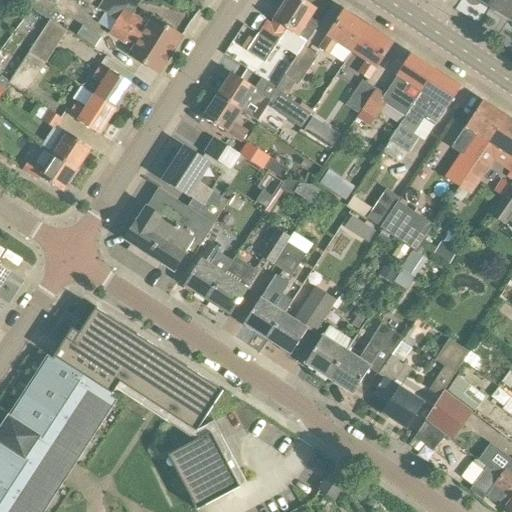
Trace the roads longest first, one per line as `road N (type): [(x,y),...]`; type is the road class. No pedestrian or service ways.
road 1 (residential): [(446,511),(335,440),(305,406),(69,262)]
road 2 (residential): [(69,262),(236,0)]
road 3 (tertiary): [(511,83),(383,0)]
road 4 (residential): [(0,371),(69,262)]
